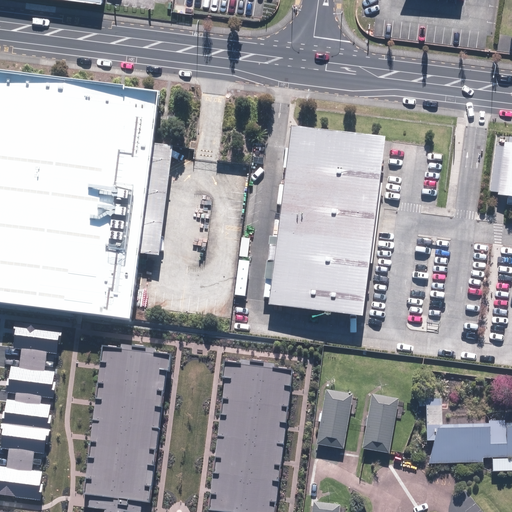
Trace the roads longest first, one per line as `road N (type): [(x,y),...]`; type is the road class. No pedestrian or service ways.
road 1 (secondary): [(0,24),(312,64)]
road 2 (secondary): [(312,64),(511,89)]
